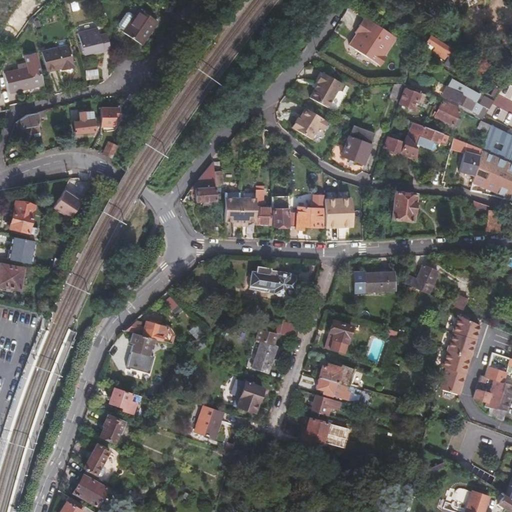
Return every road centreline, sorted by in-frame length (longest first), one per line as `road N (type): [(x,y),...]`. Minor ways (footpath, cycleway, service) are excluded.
road 1 (tertiary): [(35,511),(98,345),(166,269),(176,245)]
road 2 (residential): [(261,101),(270,127),(335,176),(466,196),(511,212)]
road 3 (residential): [(195,0),(140,78),(10,112),(0,153)]
road 4 (residential): [(266,437),(331,250)]
road 5 (residential): [(331,250),(511,242)]
road 6 (tertiary): [(162,208),(102,166),(78,161),(0,180)]
road 7 (residential): [(176,245),(331,250)]
road 8 (residential): [(162,208),(261,101)]
road 9 (residential): [(261,101),(309,50),(340,0)]
